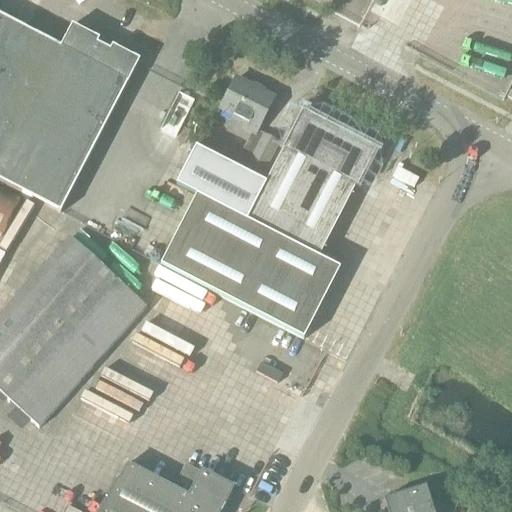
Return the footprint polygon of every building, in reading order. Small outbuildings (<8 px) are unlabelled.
[(0,182),(60,214),(139,61),(71,26),(60,48),(0,16),(0,182)] [(220,109),(221,109),(247,123),(244,128),(255,134),(273,99),(235,80),(220,109)] [(318,259),(373,151),(301,114),(285,146),(267,180),(265,184),(195,148),(176,186),(196,196),(160,266),(303,340),(339,270),(318,259)] [(263,135),(246,169),(260,176),(278,142),(263,135)] [(278,142),(260,176),(267,180),(285,146),(278,142)] [(235,167),(237,164),(240,158),(225,151),(220,160),(235,167)] [(31,204),(0,188),(0,237),(11,243),(31,204)] [(0,316),(0,394),(38,428),(146,308),(69,239),(0,316)] [(117,479),(100,511),(220,511),(224,505),(232,491),(232,490),(233,488),(200,471),(199,473),(185,465),(176,483),(182,486),(179,492),(126,464),(118,480),(117,479)] [(396,496),(383,500),(386,511),(433,511),(425,487),(420,488),(396,496)]
